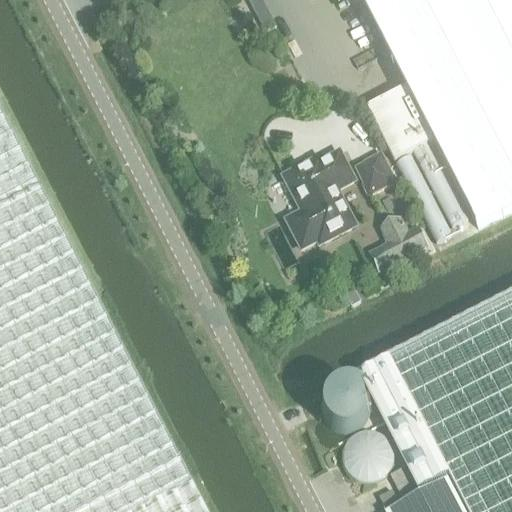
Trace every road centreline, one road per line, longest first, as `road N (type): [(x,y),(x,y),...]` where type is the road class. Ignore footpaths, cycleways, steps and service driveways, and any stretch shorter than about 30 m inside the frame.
road 1 (unclassified): [(311,511),(49,0)]
road 2 (unknown): [(281,0),(347,111)]
